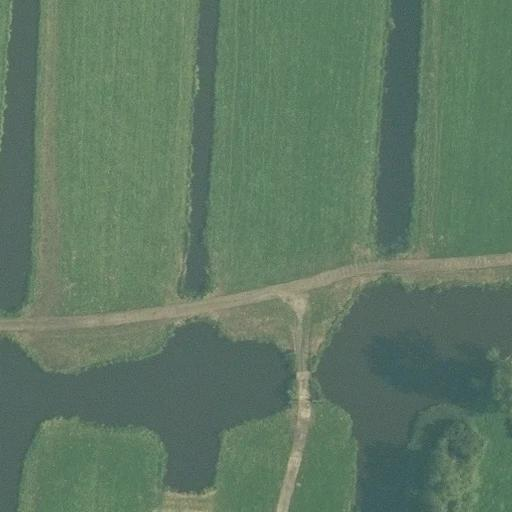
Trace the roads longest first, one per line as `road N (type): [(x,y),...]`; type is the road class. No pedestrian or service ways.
road 1 (track): [(511,263),(356,273),(312,311),(263,264),(168,260),(61,316)]
road 2 (track): [(312,311),(301,436),(280,511)]
